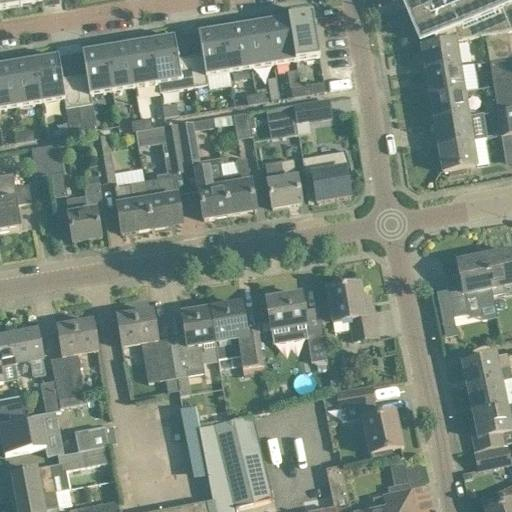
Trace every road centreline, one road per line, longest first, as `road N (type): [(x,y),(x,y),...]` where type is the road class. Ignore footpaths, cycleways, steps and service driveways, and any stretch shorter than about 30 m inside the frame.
road 1 (residential): [(0,294),(389,225)]
road 2 (unclassified): [(455,511),(389,225)]
road 3 (unclassified): [(389,225),(352,0)]
road 4 (residential): [(0,29),(183,0)]
road 5 (residential): [(389,225),(511,204)]
